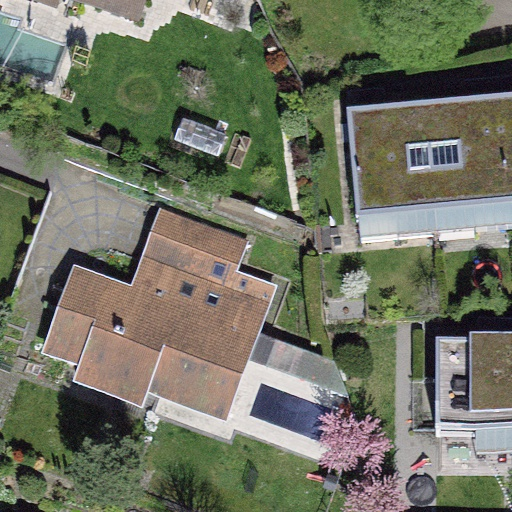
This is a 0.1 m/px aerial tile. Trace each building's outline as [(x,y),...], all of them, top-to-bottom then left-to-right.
[(79,0),(137,20),(144,0),(79,0)] [(511,101),(502,103),(511,209),(511,208),(511,101)] [(425,110),(434,216),(511,209),(502,103),(425,110)] [(425,110),(347,117),(357,223),(434,216),(425,110)] [(0,282),(22,233),(0,222),(0,282)] [(41,366),(224,433),(273,302),(233,287),(245,256),(159,224),(131,300),(73,278),(41,366)] [(511,436),(511,346),(435,347),(435,437),(511,436)]
